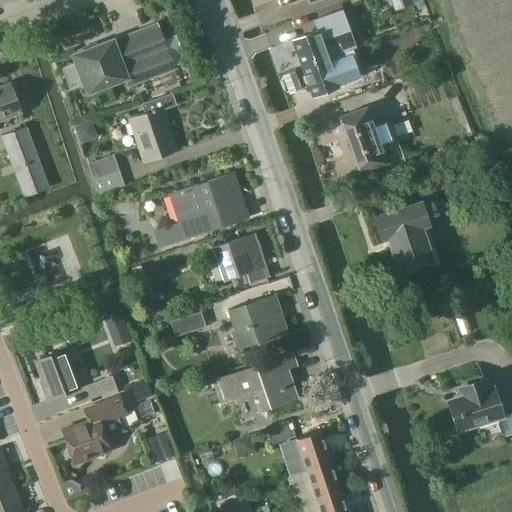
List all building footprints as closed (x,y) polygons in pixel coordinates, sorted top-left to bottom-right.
[(422,0),(389,0),(394,11),(423,1),(422,0)] [(330,61),(342,56),(342,55),(357,49),(343,10),(313,21),(317,31),(293,39),(302,66),(329,56),(330,61)] [(87,94),(127,79),(130,86),(175,69),(160,28),(115,45),(113,40),(89,49),(85,47),(78,50),(76,54),(73,55),(87,94)] [(329,56),(302,66),(314,97),(340,87),(338,82),(350,78),(342,56),(330,61),(329,56)] [(400,91),(396,81),(385,86),(389,95),(400,91)] [(0,119),(20,112),(10,83),(0,86),(0,119)] [(142,161),(177,150),(163,109),(176,104),(173,93),(143,102),(146,111),(128,117),(142,161)] [(388,161),(381,141),(382,139),(382,138),(382,137),(382,135),(382,134),(382,133),(380,131),(379,129),(378,129),(377,128),(376,128),(368,106),(340,116),(361,172),(388,161)] [(416,143),(408,120),(393,126),(401,148),(416,143)] [(24,197),(50,187),(27,126),(1,136),(24,197)] [(114,155),(88,163),(98,194),(125,186),(114,155)] [(159,247),(249,217),(234,171),(169,193),(179,222),(153,230),(159,247)] [(434,260),(423,227),(431,225),(423,201),(374,217),(381,240),(388,237),(400,272),(434,260)] [(270,276),(255,232),(213,246),(224,280),(247,273),(250,283),(270,276)] [(143,265),(131,269),(143,302),(155,297),(143,265)] [(240,347),(287,332),(275,293),(227,309),(240,347)] [(176,336),(206,326),(201,310),(171,320),(176,336)] [(102,317),(110,339),(127,333),(119,311),(102,317)] [(50,399),(79,388),(65,349),(36,361),(50,399)] [(299,397),(289,368),(298,365),(293,351),(217,376),(224,399),(256,389),(263,409),(299,397)] [(91,398),(118,388),(112,374),(86,385),(91,398)] [(462,396),(449,401),(458,430),(497,417),(504,435),(511,432),(511,413),(511,412),(501,416),(491,386),(487,388),(484,380),(459,388),(462,396)] [(134,409),(126,412),(120,396),(84,409),(89,422),(63,432),(74,462),(110,448),(106,438),(128,430),(126,425),(138,421),(134,409)] [(283,441),(279,429),(268,432),(273,445),(283,441)] [(306,469),(330,461),(320,430),(296,438),(306,469)] [(161,456),(177,450),(172,438),(156,444),(161,456)] [(316,499),(340,491),(330,461),(306,469),(316,499)] [(0,496),(17,490),(8,468),(0,471),(0,496)] [(78,482),(71,479),(62,482),(67,496),(81,491),(78,482)] [(0,511),(16,511),(24,509),(17,490),(0,496),(0,511)] [(346,511),(340,491),(316,499),(320,511),(346,511)] [(250,511),(245,497),(221,506),(222,511),(250,511)]
